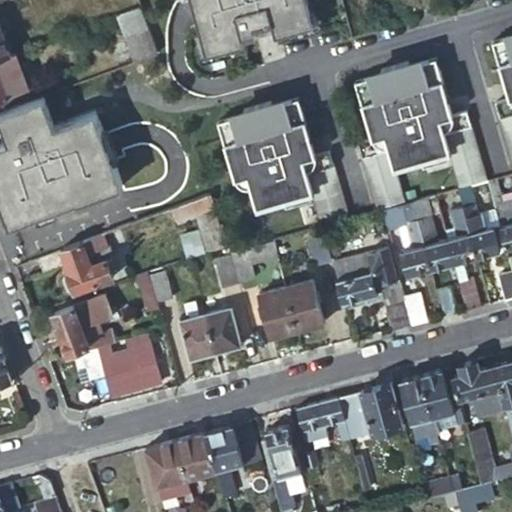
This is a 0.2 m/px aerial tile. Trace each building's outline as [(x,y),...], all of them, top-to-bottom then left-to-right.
[(191,0),(200,31),(206,52),(207,52),(243,41),(242,38),(242,36),(255,32),(253,26),(271,21),(273,30),(274,32),(311,22),(306,1),(305,0),(191,0)] [(310,0),(309,0),(306,1),(311,22),(312,27),(318,26),(310,0)] [(133,60),(156,51),(140,6),(116,15),(133,60)] [(242,38),(273,30),(271,21),(253,26),(255,32),(242,36),(242,38)] [(0,29),(0,57),(9,54),(0,29)] [(206,52),(200,31),(194,33),(202,59),(208,57),(207,52),(206,52)] [(511,32),(493,38),(510,96),(496,100),(511,154),(511,32)] [(9,54),(0,57),(0,99),(27,89),(19,66),(26,64),(21,50),(9,54)] [(453,113),(436,56),(409,63),(408,59),(380,67),(382,72),(355,79),(372,137),(359,141),(379,209),(382,208),(406,201),(395,165),(450,149),(461,186),(469,184),(487,179),(488,179),(467,109),(453,113)] [(123,184),(95,109),(54,124),(43,94),(0,110),(0,120),(8,141),(0,143),(0,203),(8,226),(123,184)] [(244,112),(218,120),(235,179),(249,175),(259,206),(314,190),(324,224),(350,217),(330,149),(316,154),(298,96),(272,104),(270,100),(243,108),(244,112)] [(499,195),(494,177),(488,179),(487,179),(490,188),(495,207),(496,209),(496,212),(503,210),(502,203),(499,195)] [(461,186),(456,187),(458,196),(461,205),(474,202),(469,184),(461,186)] [(511,191),(499,195),(502,203),(511,200),(511,191)] [(212,208),(207,194),(172,207),(177,221),(202,212),(212,208)] [(425,196),(411,200),(413,206),(415,214),(429,210),(425,196)] [(413,206),(411,200),(406,201),(382,208),(386,226),(395,224),(405,221),(411,246),(402,249),(398,250),(405,274),(429,268),(415,214),(413,206)] [(511,200),(502,203),(503,210),(511,207),(511,200)] [(500,249),(493,224),(499,223),(496,212),(496,209),(495,207),(477,212),(474,202),(461,205),(468,231),(471,230),(478,254),(500,249)] [(463,258),(478,254),(471,230),(468,231),(461,205),(449,208),(454,227),(456,234),(448,236),(454,261),(457,272),(466,270),(463,258)] [(511,207),(503,210),(496,212),(499,223),(506,247),(511,245),(511,207)] [(207,226),(217,222),(212,208),(202,212),(207,226)] [(454,261),(448,236),(437,239),(429,210),(415,214),(429,268),(454,261)] [(405,221),(395,224),(402,249),(411,246),(405,221)] [(454,227),(445,229),(448,236),(456,234),(454,227)] [(189,255),(210,249),(204,228),(183,234),(189,255)] [(61,248),(39,257),(44,271),(67,263),(70,271),(68,272),(69,274),(64,277),(69,289),(74,289),(75,292),(113,277),(106,257),(112,255),(104,233),(101,234),(83,241),(83,240),(61,247),(61,248)] [(314,265),(329,261),(323,236),(308,239),(314,265)] [(273,238),(252,244),(254,254),(275,248),(273,238)] [(252,244),(227,251),(235,276),(249,272),(245,256),(254,254),(252,244)] [(380,300),(388,329),(412,323),(404,294),(402,284),(400,280),(400,277),(392,246),(335,261),(340,278),(337,279),(343,302),(348,301),(350,308),(380,300)] [(235,276),(227,251),(214,254),(221,280),(235,276)] [(150,273),(148,268),(137,272),(141,290),(153,286),(150,273)] [(165,269),(150,273),(153,286),(156,295),(171,291),(165,269)] [(511,269),(498,273),(505,298),(511,296),(511,269)] [(459,278),(467,276),(466,270),(457,272),(459,278)] [(467,308),(482,305),(474,275),(467,276),(459,278),(467,308)] [(312,278),(285,285),(296,327),(323,320),(312,278)] [(402,284),(404,294),(417,291),(415,281),(411,282),(402,284)] [(442,315),(456,311),(449,284),(435,288),(442,315)] [(296,327),(285,285),(258,292),(269,334),(296,327)] [(153,286),(141,290),(147,308),(158,305),(156,295),(153,286)] [(404,294),(412,323),(427,319),(419,290),(417,291),(404,294)] [(86,336),(92,334),(89,323),(114,315),(106,292),(54,312),(68,351),(88,344),(86,336)] [(230,305),(204,312),(214,349),(240,342),(230,305)] [(214,349),(204,312),(180,319),(190,355),(214,349)] [(88,344),(90,348),(101,345),(116,340),(112,328),(92,334),(86,336),(88,344)] [(163,380),(149,331),(116,340),(101,345),(90,348),(75,352),(79,367),(88,364),(91,377),(106,373),(112,394),(163,380)] [(480,363),(478,354),(460,359),(462,368),(453,370),(459,395),(501,384),(495,359),(480,363)] [(511,397),(511,354),(495,359),(501,384),(506,399),(511,397)] [(0,382),(15,376),(8,356),(0,358),(0,382)] [(453,406),(441,364),(420,370),(431,411),(453,406)] [(431,411),(420,370),(399,375),(414,431),(427,428),(423,414),(427,413),(429,421),(434,420),(431,411)] [(405,418),(393,377),(340,391),(351,432),(405,418)] [(351,432),(340,391),(298,402),(307,435),(329,429),(327,421),(329,421),(328,419),(339,416),(343,434),(351,432)] [(435,424),(465,416),(462,403),(453,406),(431,411),(434,420),(435,424)] [(262,453),(251,414),(206,426),(218,465),(219,465),(223,479),(226,490),(237,488),(229,462),(262,453)] [(262,433),(263,433),(282,504),(294,500),(285,471),(302,466),(289,419),(267,425),(268,431),(262,433)] [(511,472),(511,460),(496,464),(485,424),(468,428),(482,480),(492,478),(511,472)] [(218,465),(206,426),(177,434),(189,473),(218,465)] [(189,473),(177,434),(147,441),(157,481),(168,478),(171,491),(192,486),(189,473)] [(315,444),(303,448),(307,462),(319,459),(315,444)] [(219,465),(218,465),(189,473),(192,486),(223,479),(219,465)] [(53,473),(42,469),(45,477),(42,478),(47,492),(58,489),(53,473)] [(425,496),(453,488),(448,471),(421,478),(425,496)] [(168,478),(157,481),(161,494),(171,491),(168,478)] [(492,478),(482,480),(463,485),(457,487),(463,511),(466,511),(479,509),(477,499),(495,494),(492,478)] [(0,508),(8,506),(0,481),(0,508)] [(42,494),(37,496),(43,511),(53,511),(65,508),(58,489),(47,492),(42,494)] [(25,511),(22,501),(8,506),(10,511),(25,511)]
